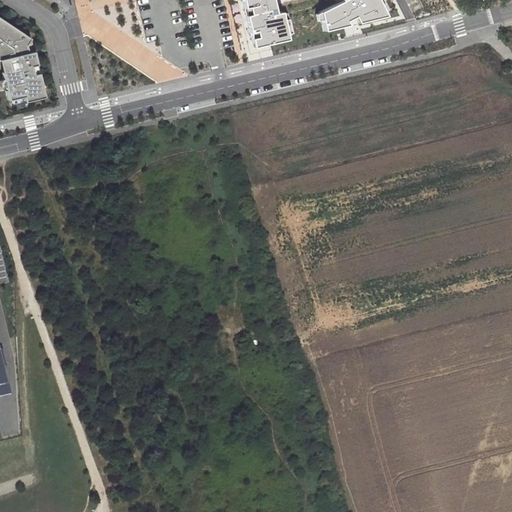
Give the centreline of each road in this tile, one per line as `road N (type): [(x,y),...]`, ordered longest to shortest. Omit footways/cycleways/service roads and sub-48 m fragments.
road 1 (unclassified): [(472,21),(79,123)]
road 2 (track): [(31,471),(29,298)]
road 3 (unclassified): [(17,0),(55,26),(79,123)]
